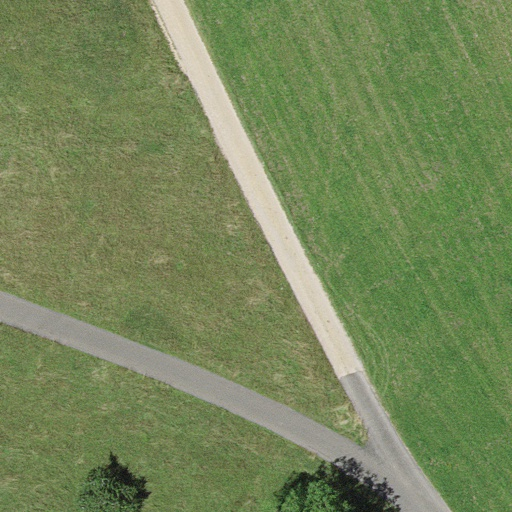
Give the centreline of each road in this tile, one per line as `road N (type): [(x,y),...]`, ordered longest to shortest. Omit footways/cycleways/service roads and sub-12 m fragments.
road 1 (track): [(434,511),(346,372),(169,0)]
road 2 (track): [(430,511),(287,423),(0,302)]
